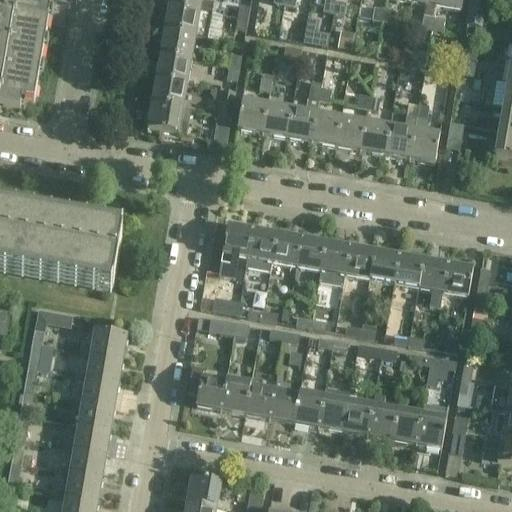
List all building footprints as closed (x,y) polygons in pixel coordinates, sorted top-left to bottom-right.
[(0,0),(0,108),(3,109),(20,112),(20,109),(18,109),(19,103),(34,105),(51,0),(0,0)] [(170,0),(169,10),(212,18),(214,6),(201,4),(202,0),(170,0)] [(275,0),(274,8),(283,9),(285,0),(275,0)] [(285,0),(283,9),(294,11),(296,0),(285,0)] [(325,0),(323,16),(333,18),(335,5),(336,5),(336,0),(325,0)] [(411,0),(410,7),(425,10),(421,33),(431,35),(434,23),(436,12),(437,0),(411,0)] [(437,0),(436,12),(460,16),(463,0),(437,0)] [(484,7),(471,4),(466,30),(480,32),(484,7)] [(335,5),(333,18),(343,20),(346,7),(336,5),(335,5)] [(239,9),(237,22),(248,24),(250,11),(239,9)] [(169,10),(164,35),(195,40),(195,41),(207,43),(212,18),(169,10)] [(374,13),(372,25),(382,26),(384,14),(374,13)] [(384,14),(382,26),(393,28),(395,16),(384,14)] [(237,22),(235,35),(246,36),(248,24),(237,22)] [(434,23),(431,35),(442,37),(444,25),(434,23)] [(511,36),(491,34),(490,44),(511,47),(511,52),(510,62),(511,62),(511,36)] [(195,41),(195,40),(164,35),(160,59),(191,65),(195,41)] [(187,89),(191,65),(160,59),(156,84),(187,89)] [(230,59),(228,71),(239,73),(242,61),(230,59)] [(239,73),(228,71),(226,84),(237,86),(239,73)] [(485,73),(483,82),(496,84),(497,75),(485,73)] [(483,82),(481,94),(494,96),(496,84),(483,82)] [(259,96),(270,98),(272,85),(261,83),(259,96)] [(187,89),(156,84),(152,109),(182,114),(187,89)] [(292,112),(287,143),(311,147),(316,117),(317,117),(319,106),(321,93),(322,88),(311,86),(306,115),(292,112)] [(511,87),(506,87),(502,111),(511,112),(511,87)] [(321,93),(319,106),(329,108),(331,95),(329,94),(321,93)] [(217,120),(231,123),(233,110),(235,98),(221,95),(217,120)] [(359,99),(357,113),(367,114),(369,101),(359,99)] [(369,101),(367,114),(378,116),(380,103),(369,101)] [(237,134),(262,139),(267,108),(242,104),(237,134)] [(267,108),(262,139),(287,143),(292,112),(267,108)] [(408,108),(405,121),(416,123),(418,110),(408,108)] [(152,109),(147,134),(178,140),(180,124),(188,126),(190,116),(182,114),(152,109)] [(418,110),(416,123),(426,125),(429,112),(418,110)] [(511,112),(502,111),(500,125),(476,121),(474,132),(498,137),(498,135),(511,137),(511,112)] [(340,121),(317,117),(316,117),(311,147),(335,152),(340,121)] [(231,123),(217,120),(213,145),(226,148),(231,123)] [(365,125),(340,121),(335,152),(360,156),(365,125)] [(389,129),(384,160),(409,164),(414,134),(416,123),(405,121),(403,132),(389,129)] [(389,129),(365,125),(360,156),(384,160),(389,129)] [(464,130),(450,127),(445,153),(459,155),(464,130)] [(440,138),(414,134),(409,164),(434,169),(440,138)] [(511,164),(511,137),(498,135),(498,137),(494,161),(511,164)] [(0,271),(112,291),(121,240),(0,219),(0,271)] [(239,263),(247,264),(252,235),(227,230),(218,280),(235,283),(239,263)] [(247,264),(246,273),(270,277),(272,268),(277,239),(252,235),(247,264)] [(301,243),(277,239),(272,268),(296,273),(301,243)] [(326,248),(301,243),(296,273),(321,277),(326,248)] [(321,277),(319,288),(343,292),(345,281),(350,252),(326,248),(321,277)] [(374,256),(350,252),(345,281),(369,286),(374,256)] [(398,260),(374,256),(369,286),(393,290),(398,260)] [(398,260),(393,290),(418,294),(423,265),(424,259),(410,256),(409,262),(398,260)] [(423,265),(418,294),(431,297),(428,312),(439,314),(442,299),(447,269),(423,265)] [(447,269),(442,299),(467,303),(472,274),(447,269)] [(481,274),(478,288),(487,290),(489,275),(481,274)] [(487,290),(478,288),(475,303),(484,304),(487,290)] [(214,303),(212,316),(240,321),(243,308),(214,303)] [(249,314),(247,322),(262,325),(263,316),(249,314)] [(10,318),(0,316),(0,341),(5,342),(10,318)] [(263,316),(262,325),(276,327),(277,319),(263,316)] [(297,322),(295,331),(310,334),(312,325),(297,322)] [(472,322),(469,337),(478,339),(481,324),(472,322)] [(208,337),(237,342),(239,329),(210,324),(208,337)] [(312,325),(310,334),(325,336),(327,327),(312,325)] [(239,329),(237,342),(247,344),(249,331),(239,329)] [(346,331),(345,339),(359,342),(361,334),(346,331)] [(361,334),(359,342),(374,345),(375,336),(362,334),(361,334)] [(90,359),(122,365),(126,341),(95,335),(90,359)] [(270,335),(269,344),(283,346),(285,337),(270,335)] [(32,349),(42,351),(44,337),(34,336),(32,349)] [(285,337),(283,346),(297,349),(299,340),(285,337)] [(478,339),(469,337),(467,352),(476,353),(478,339)] [(395,340),(394,348),(408,351),(410,342),(395,340)] [(410,342),(408,351),(423,353),(425,345),(410,342)] [(319,343),(317,352),(332,355),(333,346),(319,343)] [(333,346),(332,355),(346,357),(348,348),(333,346)] [(28,373),(37,375),(42,351),(32,349),(28,373)] [(445,349),(443,357),(458,359),(459,351),(445,349)] [(367,352),(365,361),(380,364),(381,354),(367,352)] [(381,354),(380,364),(395,366),(397,357),(381,354)] [(122,365),(90,359),(86,383),(118,389),(122,365)] [(417,360),(415,370),(429,372),(430,363),(417,360)] [(430,363),(429,372),(455,377),(456,367),(430,363)] [(463,371),(461,386),(470,388),(473,373),(463,371)] [(23,396),(33,398),(37,375),(28,373),(23,396)] [(192,373),(188,397),(197,399),(195,411),(220,416),(225,387),(202,383),(203,375),(192,373)] [(118,389),(86,383),(82,407),(114,412),(118,389)] [(461,386),(458,401),(468,402),(470,388),(461,386)] [(220,416),(245,420),(250,391),(225,387),(220,416)] [(274,395),(250,391),(245,420),(269,424),(274,395)] [(298,400),(274,395),(269,424),(293,429),(298,400)] [(323,404),(318,433),(343,437),(348,408),(349,399),(324,395),(323,404)] [(19,420),(29,422),(33,398),(23,396),(19,420)] [(323,404),(298,400),(293,429),(318,433),(323,404)] [(391,446),(396,417),(383,414),(385,402),(374,400),(372,413),(371,412),(366,441),(391,446)] [(114,412),(82,407),(78,430),(110,436),(114,412)] [(371,412),(348,408),(343,437),(366,441),(371,412)] [(420,421),(415,450),(441,455),(446,426),(444,425),(446,414),(425,410),(423,422),(420,421)] [(511,420),(505,419),(493,416),(488,442),(501,443),(511,445),(511,420)] [(415,450),(420,421),(396,417),(391,446),(415,450)] [(15,444),(25,445),(29,422),(19,420),(15,444)] [(455,422),(453,431),(466,434),(467,426),(467,424),(455,422)] [(110,436),(78,430),(74,454),(106,459),(110,436)] [(453,431),(448,460),(461,462),(466,434),(453,431)] [(486,441),(482,466),(496,468),(511,471),(511,445),(501,443),(488,442),(486,441)] [(11,467),(21,469),(25,445),(15,444),(11,467)] [(106,459),(74,454),(70,478),(101,483),(106,459)] [(7,491),(17,493),(21,469),(11,467),(7,491)] [(101,483),(70,478),(66,501),(97,507),(101,483)] [(186,508),(207,511),(216,511),(221,488),(190,483),(190,484),(186,508)] [(3,511),(13,511),(17,493),(7,491),(3,511)] [(261,511),(264,496),(250,494),(246,511),(261,511)] [(96,511),(97,507),(66,501),(63,511),(96,511)]
